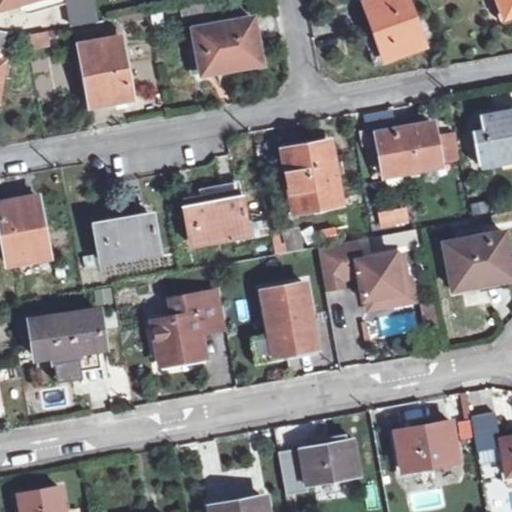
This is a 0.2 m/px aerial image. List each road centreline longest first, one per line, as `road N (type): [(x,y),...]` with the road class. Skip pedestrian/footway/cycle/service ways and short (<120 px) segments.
road 1 (residential): [(0,450),(511,365)]
road 2 (residential): [(0,161),(308,102)]
road 3 (residential): [(308,102),(511,67)]
